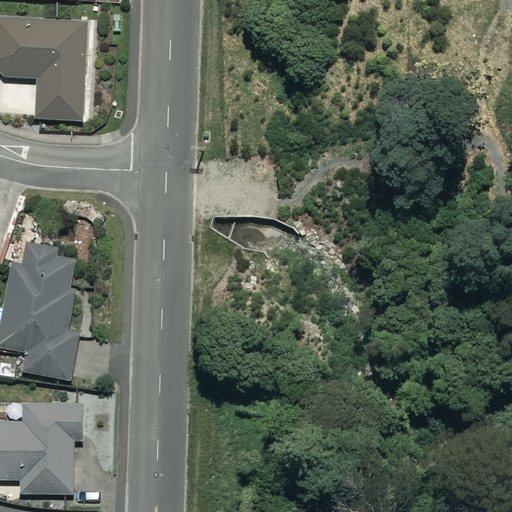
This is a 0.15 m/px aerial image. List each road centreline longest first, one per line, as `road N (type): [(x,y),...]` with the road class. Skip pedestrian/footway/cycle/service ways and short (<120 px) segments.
road 1 (residential): [(164,170),(155,511)]
road 2 (residential): [(171,0),(164,170)]
road 3 (residential): [(164,170),(46,166),(0,155)]
